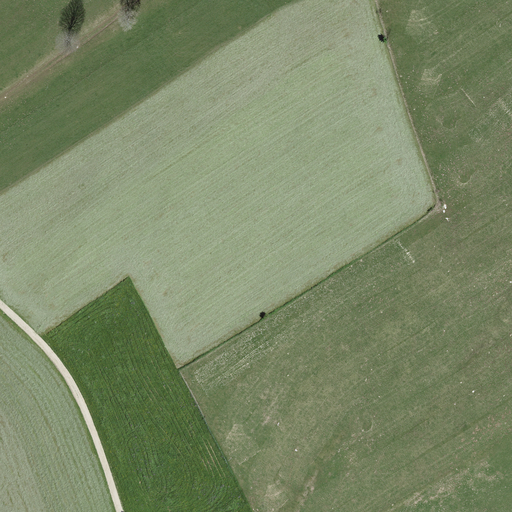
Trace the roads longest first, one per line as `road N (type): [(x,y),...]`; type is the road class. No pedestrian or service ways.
road 1 (track): [(120,511),(67,375),(0,303)]
road 2 (track): [(0,99),(124,0)]
